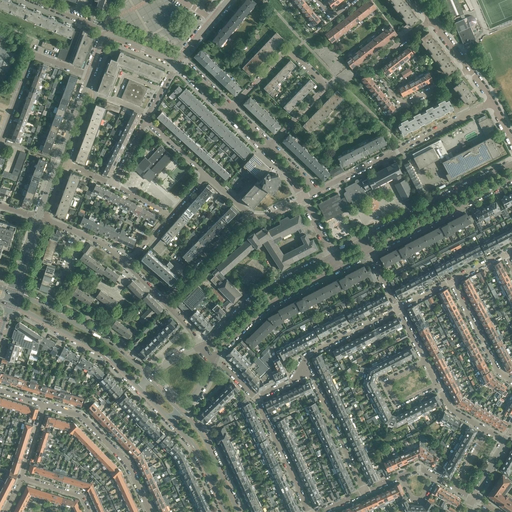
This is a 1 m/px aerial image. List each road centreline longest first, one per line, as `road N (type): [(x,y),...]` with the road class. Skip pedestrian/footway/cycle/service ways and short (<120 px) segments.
road 1 (residential): [(270,144),(321,82),(283,53),(231,106)]
road 2 (residential): [(492,101),(314,192)]
road 3 (residential): [(430,20),(373,70),(402,102),(469,69)]
road 4 (tertiary): [(511,164),(363,239)]
road 5 (tertiary): [(148,378),(112,343),(13,288)]
road 6 (tertiary): [(331,255),(250,299),(200,346)]
road 7 (tertiary): [(369,253),(511,179)]
road 8 (residential): [(150,511),(127,465),(81,417),(43,404)]
road 9 (tertiary): [(214,361),(260,311),(338,269)]
road 10 (tertiary): [(7,308),(106,357),(137,388)]
road 11 (residential): [(0,140),(32,53),(89,75)]
road 12 (tertiary): [(86,82),(37,216)]
road 13 (residential): [(364,491),(309,372)]
road 14 (residential): [(308,511),(256,397)]
road 15 (residential): [(164,303),(248,215)]
road 16 (residential): [(309,372),(309,353),(398,308)]
